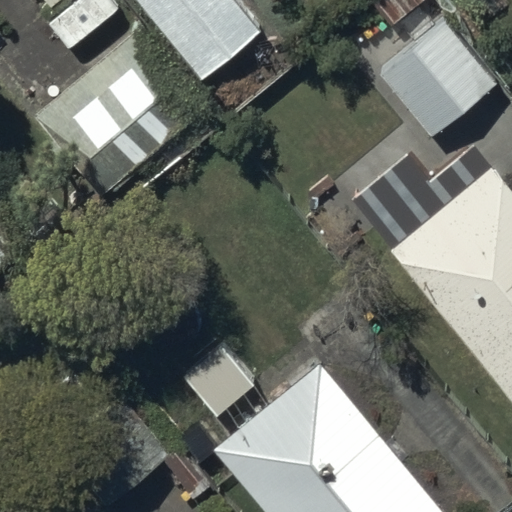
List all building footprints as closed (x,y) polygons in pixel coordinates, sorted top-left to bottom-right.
[(241,0),(144,0),(202,71),(261,24),(241,0)] [(443,13),(380,64),(432,127),(495,75),(443,13)] [(205,95),(140,18),(38,104),(103,181),(205,95)] [(461,157),(383,218),(394,233),(390,236),(511,390),(511,187),(490,160),(474,173),(461,157)] [(257,211),(220,238),(295,327),(331,303),(257,211)] [(0,236),(0,253),(8,247),(0,236)] [(222,336),(184,366),(217,406),(254,376),(222,336)] [(322,350),(215,437),(275,511),(447,511),(452,509),(322,350)] [(170,446),(122,385),(58,435),(105,496),(170,446)]
